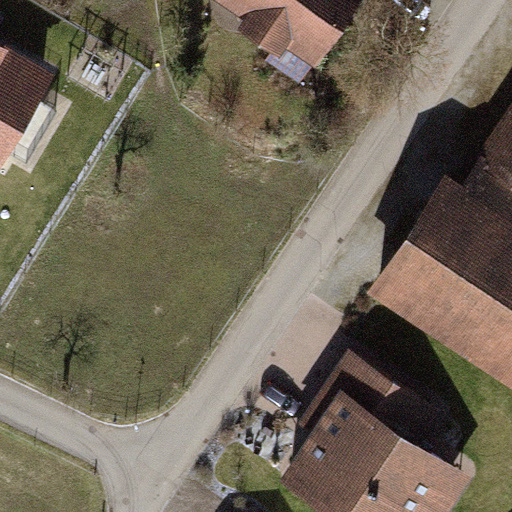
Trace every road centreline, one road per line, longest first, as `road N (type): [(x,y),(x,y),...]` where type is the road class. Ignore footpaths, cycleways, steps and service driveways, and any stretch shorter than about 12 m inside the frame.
road 1 (residential): [(159,476),(478,0)]
road 2 (residential): [(0,399),(159,476)]
